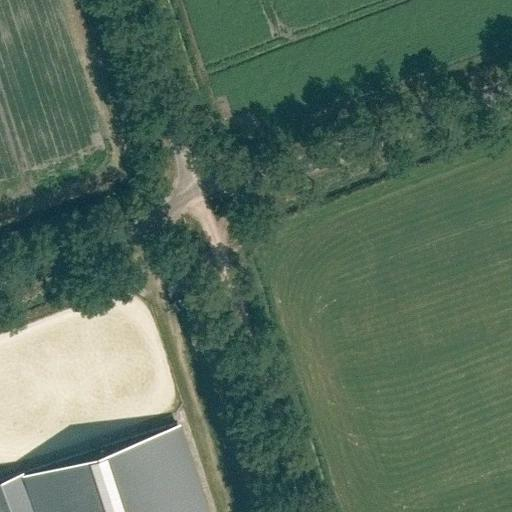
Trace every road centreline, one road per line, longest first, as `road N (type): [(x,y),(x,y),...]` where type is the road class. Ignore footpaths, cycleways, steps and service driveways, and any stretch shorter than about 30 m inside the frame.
road 1 (track): [(194,184),(307,511)]
road 2 (unclassified): [(194,184),(273,177),(511,88)]
road 3 (unclassified): [(0,282),(140,230),(173,210),(194,184)]
road 4 (unclassified): [(194,184),(134,0)]
